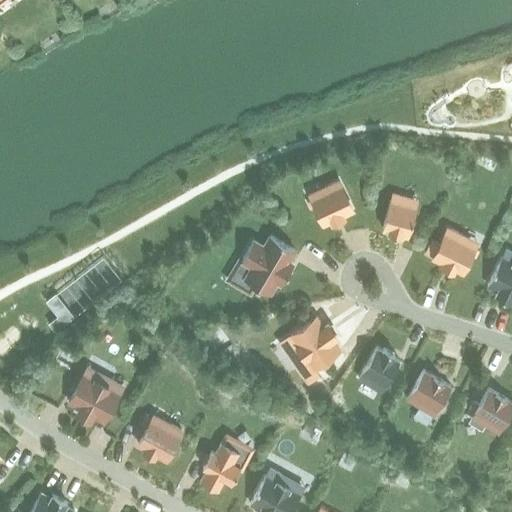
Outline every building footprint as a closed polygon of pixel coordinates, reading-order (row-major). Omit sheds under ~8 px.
[(312,198),(306,201),(310,208),(315,206),(323,222),(326,220),(330,219),(332,221),(342,216),(341,214),(351,209),(337,179),(324,186),(326,191),(312,198)] [(389,200),(381,228),(388,229),(387,232),(400,235),(401,233),(408,235),(415,207),(395,202),(397,195),(391,193),(389,201),(389,200)] [(430,239),(424,252),(433,256),(439,260),(443,261),(442,264),(452,269),(453,266),(457,268),(461,270),(469,254),(474,256),(478,249),(472,247),(473,246),(458,239),(461,234),(447,227),(439,243),(430,239)] [(287,260),(294,249),(269,234),(263,245),(252,239),(240,259),(251,265),(243,278),(244,278),(240,285),(249,290),(253,283),(268,292),(275,280),(281,283),(292,263),(287,260)] [(501,255),(486,284),(497,290),(495,294),(509,301),(511,297),(511,260),(511,259),(511,251),(504,248),(501,255)] [(309,321),(289,335),(307,360),(297,367),(308,381),(318,374),(312,366),(338,348),(331,338),(335,335),(326,323),(323,326),(319,321),(315,316),(309,321)] [(375,346),(361,370),(357,377),(363,380),(366,373),(384,384),(398,359),(392,356),(394,354),(382,347),(381,349),(375,346)] [(450,385),(422,369),(405,397),(419,406),(422,400),(436,409),(436,408),(441,411),(445,404),(440,401),(450,385)] [(96,417),(102,420),(118,392),(121,385),(110,379),(106,386),(83,373),(68,401),(75,405),(79,407),(76,412),(89,419),(92,414),(96,417)] [(487,419),(484,424),(498,432),(511,407),(511,401),(487,387),(477,403),(472,400),(468,407),(473,410),(487,419)] [(155,452),(165,458),(180,429),(167,422),(164,427),(150,419),(150,420),(145,417),(141,424),(146,427),(137,443),(145,447),(143,449),(153,455),(155,452)] [(214,452),(211,450),(202,467),(205,469),(199,479),(217,489),(223,478),(230,482),(239,466),(232,462),(238,451),(228,446),(232,439),(224,435),(214,452)] [(265,473),(249,502),(260,508),(257,511),(289,511),(300,493),(276,479),(279,473),(269,467),(265,473)] [(20,511),(17,510),(16,511),(73,511),(74,511),(63,505),(66,501),(52,494),(50,498),(39,492),(28,511),(20,511)]
